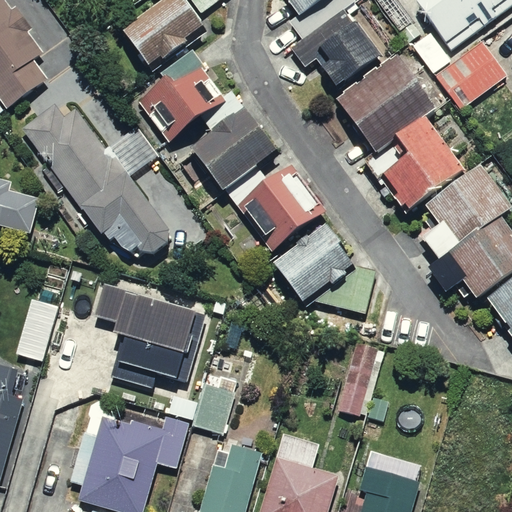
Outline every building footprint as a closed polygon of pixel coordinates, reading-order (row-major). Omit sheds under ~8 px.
[(0,0),(0,104),(40,77),(29,62),(39,55),(0,0)] [(184,0),(161,0),(121,30),(149,66),(161,57),(163,59),(187,41),(186,38),(203,25),(184,0)] [(192,0),(201,11),(216,0),(192,0)] [(288,0),(299,15),(319,0),(288,0)] [(511,0),(416,0),(452,49),(511,5),(511,0)] [(290,47),(305,68),(318,59),(337,85),(379,54),(345,7),(290,47)] [(482,43),(436,76),(461,110),(507,77),(482,43)] [(167,79),(136,102),(168,145),(227,101),(205,72),(209,70),(194,50),(162,73),(167,79)] [(436,108),(396,54),(337,98),(377,152),(399,135),(425,116),(436,108)] [(190,147),(222,188),(276,147),(244,106),(190,147)] [(59,108),(22,136),(107,249),(109,247),(114,252),(119,248),(127,258),(135,264),(143,259),(146,263),(158,265),(173,255),(175,241),(132,184),(162,161),(140,132),(108,156),(77,115),(69,121),(59,108)] [(464,168),(425,116),(399,135),(412,153),(383,174),(397,193),(393,196),(402,207),(406,204),(410,209),(464,168)] [(271,253),(328,212),(291,162),(267,179),(260,169),(227,193),(271,253)] [(449,250),(500,214),(510,207),(480,165),(424,204),(438,224),(421,236),(437,258),(449,250)] [(0,231),(34,240),(43,205),(15,198),(17,188),(0,183),(0,231)] [(476,296),(511,271),(511,231),(500,214),(449,250),(468,276),(464,279),(476,296)] [(352,265),(324,225),(272,261),(306,308),(316,301),(365,314),(376,271),(352,265)] [(511,279),(489,297),(511,327),(511,279)] [(131,351),(125,370),(189,388),(208,321),(108,293),(98,325),(122,332),(118,347),(131,351)] [(46,367),(60,312),(35,306),(20,360),(46,367)] [(387,352),(351,341),(331,406),(383,422),(390,398),(375,393),(387,352)] [(0,477),(27,373),(0,365),(0,477)] [(239,398),(208,389),(196,431),(227,440),(239,398)] [(106,424),(82,507),(99,511),(146,511),(159,467),(179,473),(192,428),(168,421),(164,435),(135,427),(134,432),(106,424)] [(323,452),(290,442),(265,511),(334,511),(343,484),(316,476),(323,452)] [(253,511),(268,461),(235,451),(229,475),(217,472),(205,511),(253,511)] [(367,511),(417,511),(425,489),(370,472),(362,497),(371,499),(367,511)]
